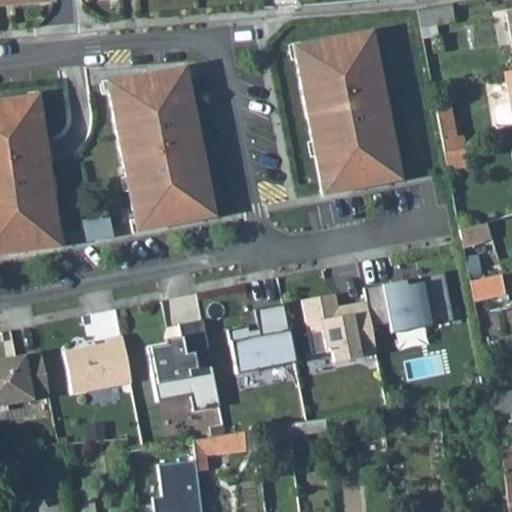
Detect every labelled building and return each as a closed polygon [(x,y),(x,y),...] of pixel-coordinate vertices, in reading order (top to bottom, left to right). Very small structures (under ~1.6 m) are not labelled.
[(453,21),(450,5),(416,11),(419,27),(453,21)] [(328,39),(298,45),(301,58),(295,59),(300,83),(298,84),(305,118),(306,118),(311,142),(317,140),(319,154),(314,155),(319,183),(328,182),(330,192),(358,187),(358,188),(392,181),(388,161),(395,160),(388,127),(383,128),(380,114),(385,113),(372,45),(360,47),(357,35),(328,40),(328,39)] [(511,123),(511,69),(503,71),(509,103),(496,105),(493,110),(496,127),(511,123)] [(141,75),(110,81),(112,91),(108,92),(112,117),(111,117),(118,152),(119,152),(124,177),(128,177),(131,189),(127,190),(134,231),(205,218),(202,198),(209,196),(202,165),(194,127),(188,128),(185,111),(191,109),(185,80),(178,81),(176,71),(142,78),(141,75)] [(27,96),(0,99),(0,253),(57,246),(49,194),(45,194),(43,179),(47,178),(45,164),(43,150),(42,150),(40,136),(37,117),(30,119),(27,96)] [(433,105),(440,139),(453,136),(447,102),(433,105)] [(385,113),(380,114),(383,128),(388,127),(385,113)] [(440,139),(442,152),(462,148),(459,135),(453,136),(440,139)] [(317,140),(311,142),(314,155),(319,154),(317,140)] [(465,165),(462,148),(442,152),(446,169),(465,165)] [(106,219),(82,223),(85,241),(109,236),(106,219)] [(485,222),(458,230),(461,247),(490,238),(485,222)] [(402,280),(362,288),(365,302),(369,327),(388,324),(389,333),(451,321),(442,273),(418,277),(419,282),(403,285),(402,280)] [(472,301),(504,293),(499,274),(468,281),(472,301)] [(369,327),(365,302),(336,308),(335,299),(322,302),(321,297),(301,301),(311,356),(331,352),(333,362),(375,354),(369,327)] [(293,362),(282,304),(253,310),(257,329),(247,331),(246,326),(226,330),(235,374),(293,362)] [(218,406),(201,320),(177,324),(179,336),(180,341),(164,344),(146,348),(157,402),(188,396),(192,411),(218,406)] [(129,382),(120,335),(104,339),(104,342),(105,346),(100,347),(95,344),(62,351),(70,393),(129,382)] [(0,405),(48,396),(39,352),(0,359),(0,405)] [(487,383),(489,395),(499,393),(497,381),(487,383)] [(511,411),(511,391),(499,393),(489,395),(492,415),(511,411)] [(464,406),(462,393),(437,398),(438,410),(464,406)] [(382,423),(381,408),(365,411),(367,425),(382,423)] [(288,424),(289,436),(320,431),(324,428),(323,419),(288,424)] [(268,427),(270,440),(289,438),(289,436),(288,424),(268,427)] [(255,428),(242,431),(244,450),(257,449),(255,428)] [(242,431),(191,440),(193,459),(195,471),(206,470),(204,455),(244,450),(242,431)] [(504,483),(511,482),(511,448),(498,451),(504,483)] [(199,511),(195,471),(193,459),(156,463),(160,495),(150,496),(152,511),(199,511)] [(87,511),(86,499),(71,500),(72,511),(87,511)]
